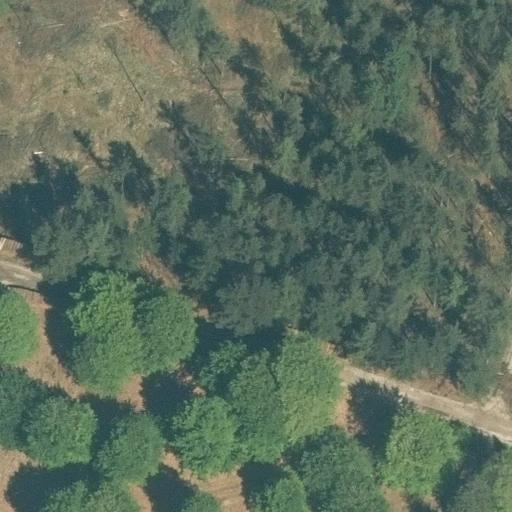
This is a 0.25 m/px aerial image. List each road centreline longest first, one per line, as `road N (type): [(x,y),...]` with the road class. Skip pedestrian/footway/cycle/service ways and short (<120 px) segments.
road 1 (track): [(511,433),(0,272)]
road 2 (track): [(511,351),(450,511)]
